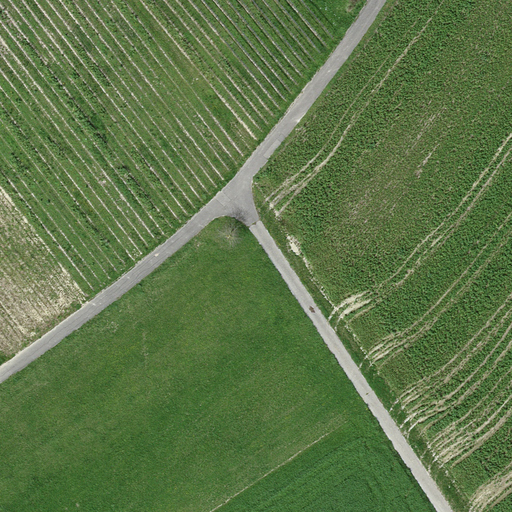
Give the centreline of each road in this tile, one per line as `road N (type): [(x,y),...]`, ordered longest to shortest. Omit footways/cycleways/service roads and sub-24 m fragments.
road 1 (track): [(234,190),(446,511)]
road 2 (track): [(0,374),(117,292),(234,190)]
road 3 (track): [(234,190),(378,0)]
